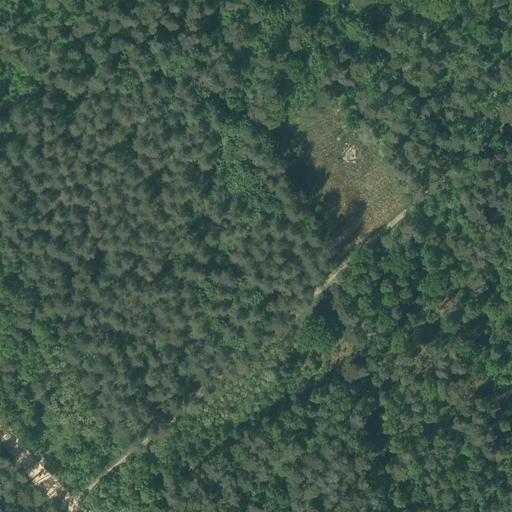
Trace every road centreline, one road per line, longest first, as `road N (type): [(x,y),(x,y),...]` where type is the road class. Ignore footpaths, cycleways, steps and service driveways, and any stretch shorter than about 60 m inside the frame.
road 1 (track): [(511,109),(71,493)]
road 2 (track): [(349,0),(477,139)]
